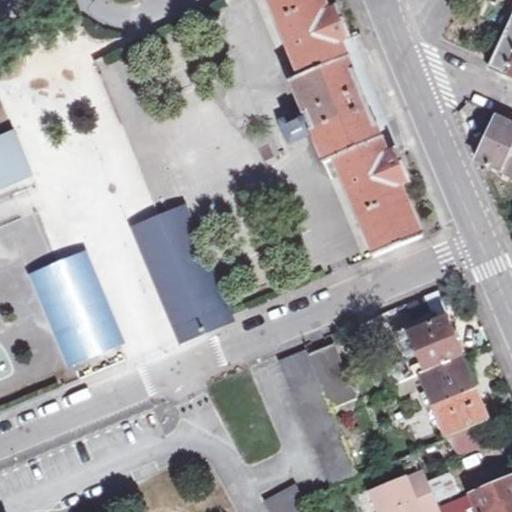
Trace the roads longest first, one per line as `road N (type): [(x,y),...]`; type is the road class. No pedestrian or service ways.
road 1 (residential): [(0,445),(485,243)]
road 2 (residential): [(406,56),(485,243)]
